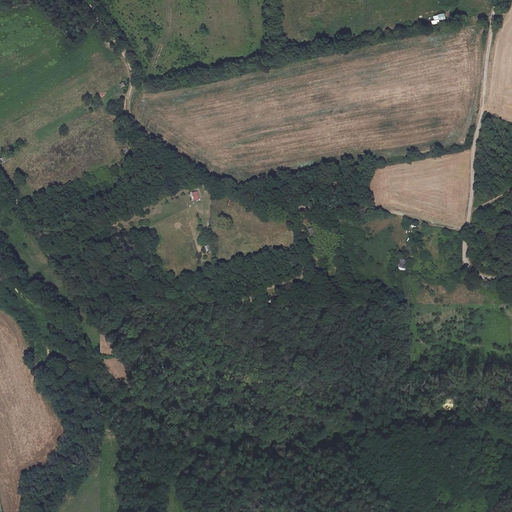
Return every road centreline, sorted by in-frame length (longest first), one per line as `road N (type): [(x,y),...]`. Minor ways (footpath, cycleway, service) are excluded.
road 1 (track): [(464,231),(390,212),(291,209),(213,177),(132,123),(130,69),(85,0)]
road 2 (track): [(464,231),(497,0)]
